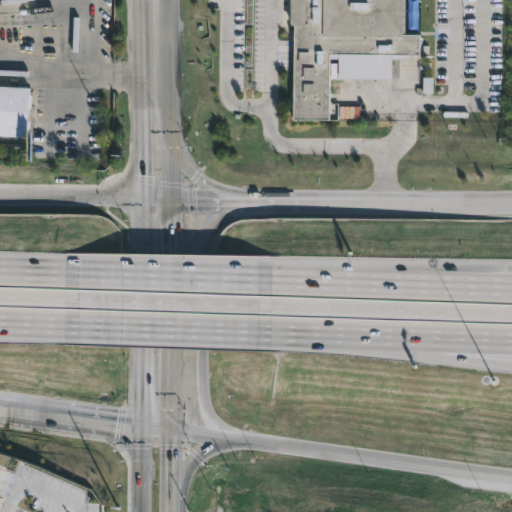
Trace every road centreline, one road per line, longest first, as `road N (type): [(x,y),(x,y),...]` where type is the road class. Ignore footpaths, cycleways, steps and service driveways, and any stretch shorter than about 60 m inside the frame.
road 1 (secondary): [(259,202),(214,225),(204,248),(210,416),(253,442)]
road 2 (motorway): [(511,286),(252,277)]
road 3 (motorway): [(511,313),(252,305)]
road 4 (secondary): [(174,430),(171,197)]
road 5 (secondary): [(136,0),(141,197)]
road 6 (secondary): [(171,197),(167,0)]
road 7 (secondary): [(323,452),(511,479)]
road 8 (motorway): [(253,331),(442,338)]
road 9 (motorway): [(252,305),(71,298)]
road 10 (motorway): [(252,277),(71,271)]
road 11 (motorway): [(72,326),(253,331)]
road 12 (secondary): [(174,430),(323,452)]
road 13 (secondary): [(141,197),(0,195)]
road 14 (secondary): [(511,197),(382,199)]
road 15 (secondary): [(141,303),(141,428)]
road 16 (secondary): [(382,199),(259,202)]
